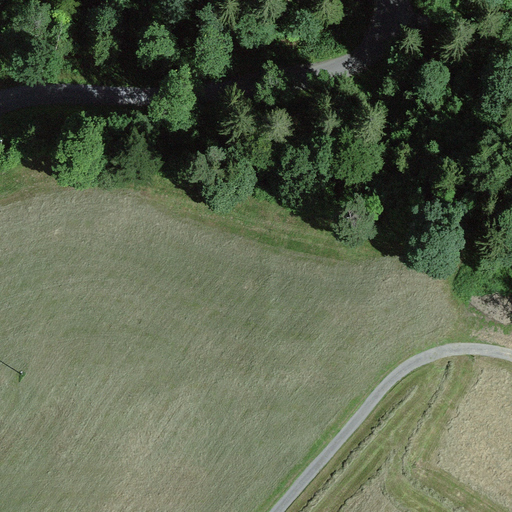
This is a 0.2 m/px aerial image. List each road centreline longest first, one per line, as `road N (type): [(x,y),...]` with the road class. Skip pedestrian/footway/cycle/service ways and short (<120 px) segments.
road 1 (residential): [(0,100),(200,91),(332,67),(387,36),(397,0)]
road 2 (track): [(288,511),(395,376),(463,349),(511,356)]
